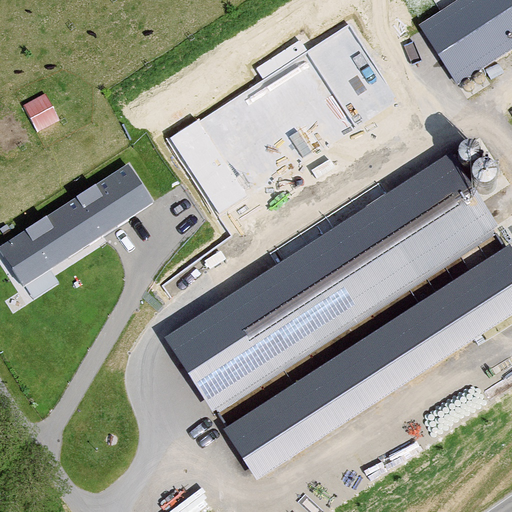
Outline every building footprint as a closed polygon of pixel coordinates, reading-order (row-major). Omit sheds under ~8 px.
[(511,42),(511,0),(468,0),(426,27),(459,77),(511,42)] [(396,102),(348,27),(171,140),(219,214),(396,102)] [(124,155),(0,232),(0,237),(29,284),(155,205),(124,155)] [(447,163),(169,339),(211,406),(490,230),(447,163)] [(511,267),(500,248),(221,423),(253,474),(511,311),(511,267)]
